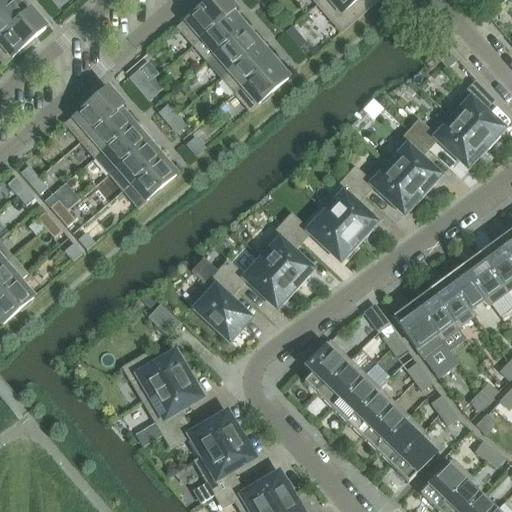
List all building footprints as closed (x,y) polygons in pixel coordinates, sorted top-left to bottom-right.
[(0,0),(0,12),(13,1),(12,0),(0,0)] [(67,4),(63,0),(49,0),(58,11),(67,4)] [(193,48),(234,13),(222,0),(213,0),(178,31),(193,48)] [(373,7),(366,0),(325,0),(316,8),(341,36),(373,7)] [(0,41),(30,15),(29,14),(26,16),(21,11),(23,9),(15,3),(13,1),(0,12),(0,41)] [(271,1),(263,8),(268,14),(276,8),(271,1)] [(234,13),(193,48),(207,64),(245,32),(243,29),(238,21),(236,22),(232,16),(235,14),(234,13)] [(26,48),(45,32),(30,15),(0,41),(0,62),(4,67),(18,55),(19,56),(27,49),(26,48)] [(245,32),(207,64),(221,81),(259,48),(257,46),(252,37),(250,38),(245,32)] [(235,97),(273,65),(271,62),(266,54),(264,55),(259,48),(221,81),(235,97)] [(270,97),(288,82),(285,78),(280,70),(279,71),(273,65),(235,97),(250,114),(261,104),(262,105),(271,98),(270,97)] [(147,85),(138,75),(130,82),(139,93),(147,85)] [(488,122),(482,117),(493,104),(475,84),(446,116),(486,153),(498,140),(496,138),(501,132),(489,121),(488,122)] [(157,96),(148,86),(147,85),(139,93),(148,103),(157,96)] [(81,145),(122,110),(107,93),(107,92),(88,108),(87,107),(79,115),(80,116),(66,128),(81,145)] [(176,119),(168,109),(159,116),(168,126),(176,119)] [(95,161),(133,129),(131,126),(126,118),(124,119),(119,113),(122,111),(122,110),(81,145),(95,161)] [(486,153),(446,116),(429,134),(418,124),(409,134),(428,152),(437,142),(448,153),(450,151),(455,157),(454,158),(467,170),(472,164),(474,166),(486,153)] [(185,129),(176,119),(168,126),(176,136),(185,129)] [(109,178),(147,145),(145,142),(140,134),(138,135),(133,129),(95,161),(109,178)] [(424,169),(418,163),(428,152),(409,134),(399,145),(406,151),(390,169),(383,162),(383,163),(422,200),(434,187),(432,185),(437,179),(425,168),(424,169)] [(204,151),(195,141),(187,149),(196,159),(204,151)] [(123,194),(161,161),(159,159),(154,151),(152,151),(147,145),(109,178),(123,194)] [(158,194),(176,178),(173,175),(168,167),(167,168),(161,161),(123,194),(138,211),(149,201),(150,202),(159,195),(158,194)] [(422,200),(383,163),(366,181),(354,171),(345,181),(365,199),(374,189),(385,199),(386,198),(392,204),(391,205),(403,216),(408,211),(410,213),(422,200)] [(38,180),(28,169),(20,176),(29,187),(38,180)] [(25,191),(15,180),(7,188),(16,198),(25,191)] [(47,191),(39,181),(38,180),(29,187),(39,198),(47,191)] [(360,216),(354,210),(365,199),(345,181),(319,210),(359,247),(371,234),(369,232),(374,226),(361,215),(360,216)] [(34,202),(25,191),(16,198),(26,209),(34,202)] [(67,214),(58,204),(50,211),(58,221),(67,214)] [(291,218),(281,228),(301,246),(310,236),(321,246),(322,245),(328,251),(327,252),(340,263),(345,258),(347,259),(359,247),(319,210),(318,210),(302,228),(291,218)] [(75,223),(67,214),(58,221),(67,231),(75,223)] [(54,225),(45,215),(37,222),(45,232),(54,225)] [(62,235),(54,225),(45,232),(54,242),(62,235)] [(297,263),(291,257),(301,246),(281,228),(255,257),(295,293),(307,281),(305,279),(310,273),(298,261),(297,263)] [(511,233),(509,235),(511,237),(496,245),(511,267),(511,233)] [(95,246),(86,236),(77,243),(86,253),(95,246)] [(511,292),(511,267),(496,245),(493,247),(494,249),(479,257),(507,296),(511,292)] [(0,247),(0,271),(12,261),(0,247)] [(82,257),(73,247),(64,254),(73,264),(82,257)] [(295,293),(255,257),(261,264),(245,281),(227,265),(218,275),(237,293),(246,283),(257,293),(259,292),(264,297),(263,299),(276,310),(281,304),(283,306),(295,293)] [(507,296),(479,257),(476,259),(478,262),(463,270),(486,301),(491,308),(495,305),(507,296)] [(0,299),(26,277),(12,261),(0,271),(0,299)] [(204,289),(189,306),(229,343),(231,341),(230,340),(245,322),(247,324),(249,322),(234,308),(233,309),(227,304),(237,293),(218,275),(217,276),(202,262),(190,276),(204,289)] [(486,301),(463,270),(460,271),(461,274),(446,282),(469,313),(486,301)] [(0,324),(3,327),(33,301),(19,285),(27,278),(26,277),(0,299),(0,324)] [(469,313),(446,282),(443,283),(445,286),(430,294),(458,333),(474,320),(469,313)] [(458,333),(430,294),(427,295),(428,298),(413,306),(436,337),(441,345),(443,343),(458,333)] [(436,337),(413,306),(410,307),(412,311),(394,320),(394,319),(392,321),(415,352),(436,337)] [(160,307),(147,321),(168,340),(181,326),(160,307)] [(388,329),(374,309),(364,316),(378,336),(388,329)] [(400,345),(393,335),(383,342),(390,352),(400,345)] [(316,398),(349,363),(330,345),(304,371),(311,378),(303,386),(316,398)] [(407,355),(400,345),(390,352),(397,362),(407,355)] [(143,405),(189,377),(180,362),(178,364),(174,357),(159,366),(160,367),(153,371),(145,358),(123,371),(143,405)] [(331,411),(364,378),(349,363),(316,398),(318,400),(321,398),(331,411)] [(424,377),(417,367),(407,375),(414,384),(424,377)] [(509,384),(511,380),(511,370),(508,367),(500,375),(509,384)] [(178,412),(185,408),(185,409),(200,400),(196,394),(198,392),(189,377),(143,405),(163,439),(186,425),(178,412)] [(431,387),(424,377),(414,384),(421,394),(431,387)] [(346,426),(378,392),(364,378),(331,411),(333,414),(335,412),(346,426)] [(488,405),(497,396),(488,388),(479,397),(488,405)] [(361,440),(393,406),(378,392),(346,426),(348,428),(350,426),(361,440)] [(509,413),(511,409),(511,399),(508,396),(500,405),(509,413)] [(478,415),(488,405),(479,397),(470,406),(478,415)] [(449,411),(441,401),(431,408),(439,418),(449,411)] [(375,454),(408,420),(393,406),(361,440),(362,442),(365,440),(375,454)] [(457,422),(449,411),(439,418),(447,429),(457,422)] [(194,465),(241,438),(232,422),(230,424),(226,417),(211,426),(212,427),(205,431),(205,430),(193,437),(186,425),(163,439),(170,451),(190,439),(202,460),(194,465)] [(485,438),(495,427),(486,419),(476,429),(485,438)] [(417,440),(418,441),(423,435),(408,420),(375,454),(377,456),(379,454),(390,468),(417,440)] [(230,472),(236,468),(237,469),(252,461),(248,454),(250,453),(241,438),(194,465),(215,499),(238,486),(230,472)] [(407,486),(435,457),(418,441),(417,440),(390,468),(392,470),(395,468),(407,484),(406,485),(407,486)] [(486,463),(493,454),(482,446),(475,456),(486,463)] [(497,471),(504,461),(493,454),(486,463),(497,471)] [(440,511),(465,487),(471,480),(453,463),(420,498),(421,499),(421,498),(438,510),(436,511),(440,511)] [(238,511),(269,511),(293,498),(284,483),(282,484),(278,478),(263,486),(264,488),(257,492),(257,490),(245,497),(238,486),(215,499),(222,511),(234,504),(238,511)] [(468,511),(480,501),(465,487),(440,511),(468,511)] [(301,511),(293,498),(269,511),(301,511)] [(491,511),(480,501),(468,511),(491,511)]
